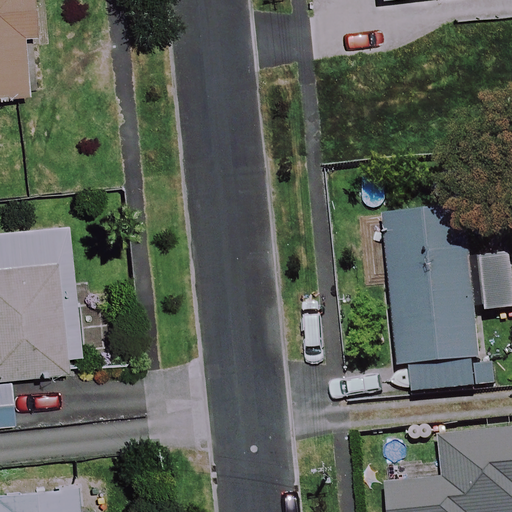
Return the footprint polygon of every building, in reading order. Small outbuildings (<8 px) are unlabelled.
[(35,34),(32,0),(0,0),(0,98),(33,96),(28,34),(35,34)] [(479,388),(467,213),(393,218),(405,394),(479,388)] [(0,234),(0,381),(63,375),(61,358),(83,356),(72,228),(0,234)] [(511,311),(511,253),(480,255),(484,313),(511,311)] [(511,511),(511,428),(441,436),(445,479),(389,486),(391,511),(511,511)] [(0,492),(0,511),(91,511),(90,485),(0,492)]
